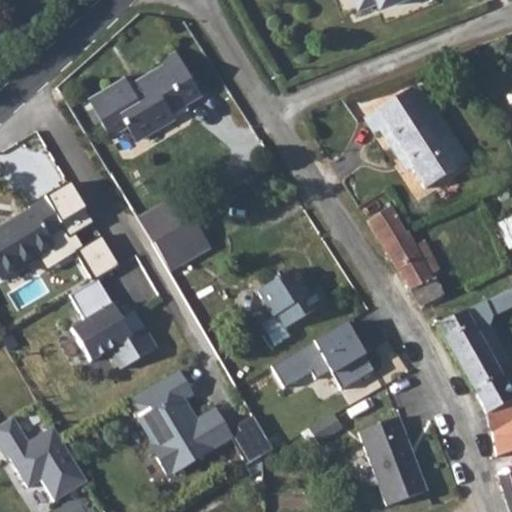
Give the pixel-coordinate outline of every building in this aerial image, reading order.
[(87,99),(109,136),(126,126),(135,140),(174,117),(171,112),(201,94),(176,52),(160,60),(163,65),(130,85),(125,77),(87,99)] [(381,133),(391,148),(397,146),(411,168),(426,190),(459,170),(444,145),(450,141),(417,88),(366,119),(376,136),(381,133)] [(450,141),(444,145),(459,170),(466,166),(450,141)] [(397,146),(391,148),(405,171),(411,168),(397,146)] [(180,198),(137,221),(151,245),(194,221),(180,198)] [(44,199),(31,207),(29,207),(30,210),(11,222),(0,228),(0,276),(1,279),(36,257),(53,247),(50,242),(64,233),(44,199)] [(392,208),(367,223),(383,248),(406,234),(392,208)] [(511,218),(501,226),(511,242),(511,218)] [(194,221),(151,245),(169,274),(184,265),(177,253),(204,238),(194,221)] [(406,234),(383,248),(396,269),(421,309),(445,297),(435,279),(442,275),(427,247),(418,252),(408,232),(406,234)] [(96,281),(119,268),(101,238),(75,253),(93,283),(96,281)] [(204,238),(177,253),(184,265),(210,249),(204,238)] [(293,271),(258,293),(272,317),(260,325),(273,347),(288,338),(283,329),(326,304),(317,290),(308,295),(293,271)] [(120,321),(96,281),(93,283),(69,298),(84,324),(71,332),(90,363),(109,352),(121,371),(155,350),(133,314),(120,321)] [(511,289),(436,326),(446,345),(467,381),(487,417),(490,435),(511,422),(511,363),(510,359),(507,359),(490,327),(492,318),(511,307),(511,289)] [(375,371),(348,323),(315,342),(332,372),(342,389),(375,371)] [(332,372),(315,342),(272,365),(285,388),(314,372),(318,380),(332,372)] [(390,380),(404,428),(434,419),(420,371),(390,380)] [(192,396),(177,372),(128,402),(155,446),(151,449),(168,477),(231,439),(227,432),(214,411),(192,424),(179,403),(192,396)] [(272,401),(251,413),(253,417),(268,441),(273,450),(294,438),(272,401)] [(353,421),(345,407),(324,420),(331,434),(353,421)] [(268,441),(253,417),(242,424),(256,448),(268,441)] [(29,444),(14,418),(0,426),(0,448),(1,451),(5,449),(28,488),(42,481),(55,503),(87,483),(82,473),(62,441),(55,429),(29,444)] [(398,418),(358,433),(387,506),(427,490),(398,418)] [(227,432),(231,439),(247,466),(273,450),(268,441),(256,448),(242,424),(227,432)] [(511,458),(495,464),(499,474),(511,470),(511,458)] [(511,511),(511,470),(499,474),(509,511),(511,511)]
